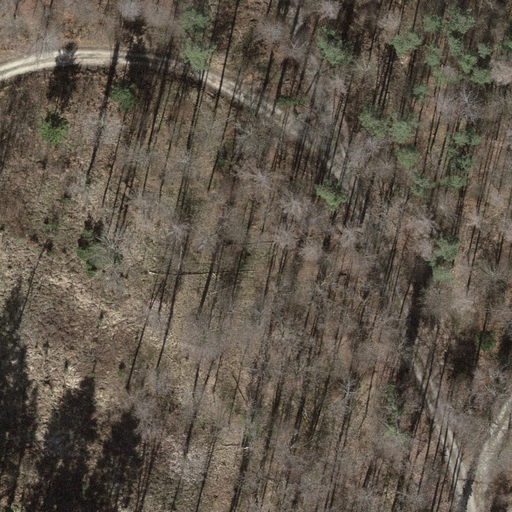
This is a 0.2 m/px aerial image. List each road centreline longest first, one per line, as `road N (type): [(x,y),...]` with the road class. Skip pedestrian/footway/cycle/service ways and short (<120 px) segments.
road 1 (track): [(291,0),(474,511)]
road 2 (track): [(0,72),(41,59),(157,55),(273,96),(354,181)]
